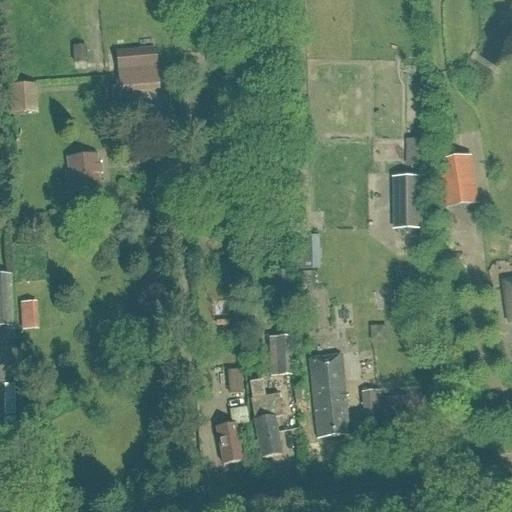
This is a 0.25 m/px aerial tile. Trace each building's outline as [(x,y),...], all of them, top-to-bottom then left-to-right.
[(72,48),(73,67),(87,65),(86,46),(72,48)] [(115,53),(118,91),(158,87),(154,50),(115,53)] [(226,63),(226,53),(209,53),(209,63),(226,63)] [(9,87),(10,116),(36,115),(35,86),(9,87)] [(69,208),(103,205),(100,185),(99,186),(95,157),(66,161),(67,175),(65,175),(69,208)] [(440,163),(447,210),(478,206),(471,159),(440,163)] [(395,231),(427,230),(426,179),(394,180),(395,231)] [(303,205),(293,206),(296,232),(305,232),(303,205)] [(319,271),(318,237),(294,238),(295,271),(319,271)] [(271,275),(273,292),(289,291),(287,273),(271,275)] [(0,330),(13,330),(10,276),(0,276),(0,330)] [(511,281),(503,283),(509,325),(511,324),(511,281)] [(21,331),(37,331),(35,303),(20,304),(21,331)] [(274,339),(275,378),(292,377),(290,339),(274,339)] [(318,441),(350,438),(342,356),(310,359),(313,388),(318,441)] [(0,418),(4,419),(3,416),(14,416),(14,386),(4,386),(4,370),(0,369),(0,418)] [(293,392),(294,402),(304,401),(303,391),(293,392)] [(412,453),(409,401),(391,402),(393,454),(412,453)] [(262,460),(281,456),(272,409),(253,413),(262,460)] [(366,435),(383,433),(382,422),(365,424),(366,435)] [(216,430),(223,467),(241,464),(234,427),(216,430)]
